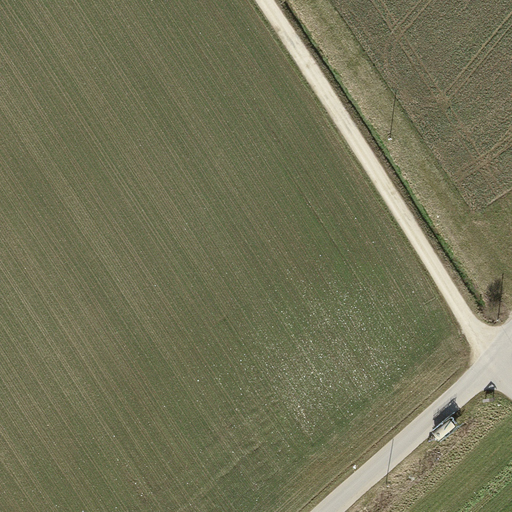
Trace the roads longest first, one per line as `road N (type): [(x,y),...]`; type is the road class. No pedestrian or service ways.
road 1 (track): [(496,359),(262,0)]
road 2 (unclassified): [(511,341),(330,511)]
